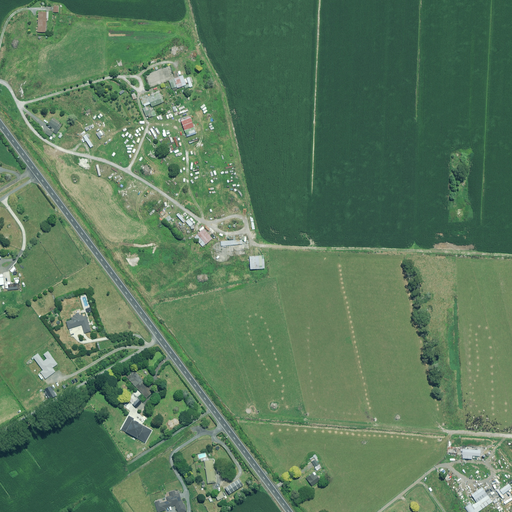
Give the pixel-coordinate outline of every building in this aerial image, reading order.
[(47,12),(39,12),(38,32),(46,33),(47,18),(46,18),(47,12)] [(186,85),(184,79),(183,75),(174,79),(177,87),(177,88),(184,86),(186,85)] [(191,77),(186,78),(188,85),(184,86),(185,89),(189,87),(190,88),(192,87),(191,83),(193,82),(191,77)] [(144,108),(143,108),(146,117),(148,116),(149,118),(156,115),(155,111),(151,112),(148,105),(150,104),(151,107),(164,102),(162,95),(159,96),(158,94),(148,98),(147,95),(140,98),(142,105),(143,106),(144,105),(144,108)] [(48,129),(45,134),(51,137),(54,133),(56,134),(61,126),(52,120),(48,126),(51,128),(50,130),(48,129)] [(185,221),(186,220),(180,212),(176,215),(183,223),(185,221)] [(186,220),(185,221),(190,227),(191,226),(191,229),(194,229),(194,225),(192,225),(194,224),(189,219),(187,221),(186,220)] [(197,235),(206,245),(212,239),(202,227),(199,230),(200,232),(197,235)] [(250,269),(258,269),(257,256),(249,257),(250,269)] [(72,320),(66,322),(68,329),(82,326),(84,334),(91,332),(87,316),(83,317),(83,315),(80,316),(79,313),(75,313),(76,315),(73,316),(73,317),(71,318),(72,320)] [(40,376),(42,375),(45,379),(55,372),(52,368),(58,364),(48,351),(44,355),(47,359),(44,361),(38,354),(33,357),(43,371),(40,372),(38,374),(40,376)] [(135,370),(126,377),(146,399),(154,391),(135,370)] [(133,404),(134,405),(132,408),(134,410),(137,407),(142,402),(138,399),(133,404)] [(480,451),(462,449),(462,455),(463,455),(462,459),(472,459),(472,458),(474,458),(474,456),(480,456),(480,451)] [(216,483),(213,460),(204,461),(208,484),(216,483)] [(320,480),(314,472),(306,478),(312,486),(320,480)] [(511,488),(509,484),(499,490),(503,495),(511,488)] [(478,511),(492,502),(482,487),(471,495),(477,503),(472,506),(471,503),(465,507),(468,511),(478,511)] [(175,494),(175,491),(169,492),(170,496),(166,497),(167,500),(159,502),(159,501),(154,503),(157,511),(160,511),(166,510),(166,509),(175,506),(176,511),(177,511),(185,511),(187,511),(183,499),(181,500),(179,493),(175,494)] [(224,497),(222,492),(215,495),(217,501),(224,497)]
